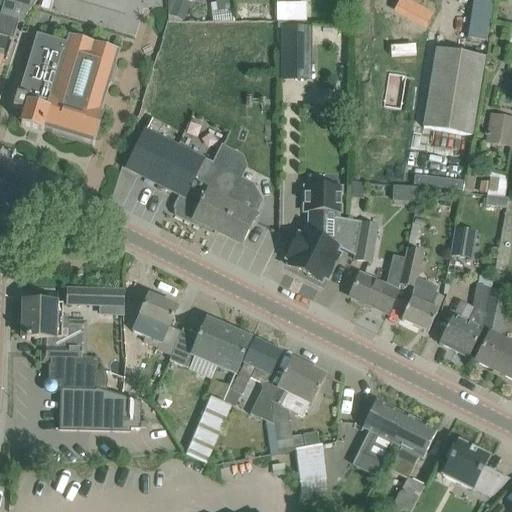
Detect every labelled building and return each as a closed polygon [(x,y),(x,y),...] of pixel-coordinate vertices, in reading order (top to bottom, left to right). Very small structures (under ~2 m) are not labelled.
[(3,0),(0,12),(0,15),(0,16),(14,21),(18,22),(23,24),(25,17),(35,3),(37,0),(3,0)] [(178,0),(175,0),(168,16),(183,23),(191,6),(178,0)] [(214,0),(216,4),(211,5),(213,22),(233,22),(230,0),(214,0)] [(468,0),(473,1),(467,40),(487,43),(493,0),(468,0)] [(310,74),(310,27),(280,27),(280,74),(310,74)] [(0,61),(5,63),(10,44),(11,40),(0,36),(0,61)] [(68,38),(66,46),(37,37),(19,96),(16,95),(12,109),(25,112),(20,125),(41,132),(43,125),(94,140),(102,115),(99,114),(107,87),(108,87),(115,66),(114,65),(118,53),(68,38)] [(435,50),(421,129),(472,137),(486,59),(485,58),(435,50)] [(486,144),(511,148),(511,145),(511,118),(491,114),(486,144)] [(241,245),(250,227),(256,215),(255,215),(263,202),(253,186),(204,161),(205,160),(167,140),(172,129),(152,118),(135,152),(126,170),(183,198),(177,210),(177,215),(212,232),(214,231),(241,245)] [(480,182),(479,194),(489,195),(490,184),(480,182)] [(339,214),(340,189),(305,189),(304,213),(310,213),(309,235),(305,233),(302,239),(298,236),(286,260),(290,263),(288,268),(320,284),(323,279),(327,281),(339,257),(334,255),(337,249),(354,258),(360,224),(334,219),(334,213),(339,214)] [(370,264),(377,226),(360,223),(360,224),(354,258),(354,261),(370,264)] [(472,260),(477,233),(455,229),(450,256),(472,260)] [(407,249),(405,258),(399,285),(414,288),(422,252),(407,249)] [(399,285),(405,258),(393,257),(386,289),(380,286),(359,277),(350,299),(387,315),(397,293),(399,285)] [(509,294),(503,292),(491,289),(485,315),(482,330),(475,344),(483,348),(475,363),(511,381),(511,347),(498,341),(509,294)] [(122,292),(66,291),(66,306),(122,307),(122,292)] [(428,334),(436,315),(437,312),(436,311),(442,299),(431,294),(426,307),(411,300),(401,322),(428,334)] [(180,333),(168,328),(177,309),(148,297),(139,319),(140,320),(136,331),(122,331),(123,359),(123,368),(124,368),(122,394),(128,394),(129,369),(134,368),(134,360),(140,360),(139,341),(148,345),(149,341),(158,345),(155,352),(170,358),(180,333)] [(482,330),(485,315),(460,303),(448,327),(439,345),(468,360),(475,344),(482,330)] [(68,316),(62,316),(63,305),(22,304),(21,339),(26,339),(26,341),(30,341),(30,339),(41,339),(41,363),(49,364),(49,366),(48,366),(47,384),(55,391),(61,391),(62,430),(131,429),(131,426),(142,426),(142,404),(128,399),(128,394),(122,394),(121,397),(105,392),(107,383),(105,372),(98,372),(98,358),(86,358),(87,321),(68,321),(68,316)] [(170,358),(168,362),(185,370),(190,358),(234,377),(242,359),(250,341),(206,322),(198,340),(195,346),(191,344),(195,336),(183,331),(181,334),(181,333),(180,333),(170,358)] [(245,360),(232,385),(244,391),(249,380),(260,385),(262,391),(249,416),(262,422),(265,423),(270,456),(279,455),(279,453),(271,403),(276,393),(264,387),(263,384),(266,383),(269,377),(271,373),(280,356),(254,343),(245,360)] [(276,393),(271,403),(279,453),(279,455),(295,452),(302,449),(300,437),(292,438),(288,411),(297,416),(304,419),(311,406),(316,396),(325,378),(291,361),(282,379),(277,389),(276,393)] [(230,408),(222,404),(210,399),(186,456),(206,465),(230,408)] [(392,444),(406,418),(375,402),(362,429),(376,436),(366,457),(382,464),(392,444)] [(407,481),(408,480),(419,457),(423,459),(436,433),(406,418),(392,444),(401,449),(389,472),(407,481)] [(470,450),(461,445),(458,444),(456,448),(453,446),(446,458),(450,460),(442,477),(472,491),(473,488),(492,497),(506,483),(482,471),(488,459),(476,453),(476,452),(471,449),(470,450)] [(302,449),(295,452),(301,485),(325,481),(319,446),(302,449)] [(408,480),(407,481),(391,510),(393,511),(411,511),(423,488),(408,480)]
